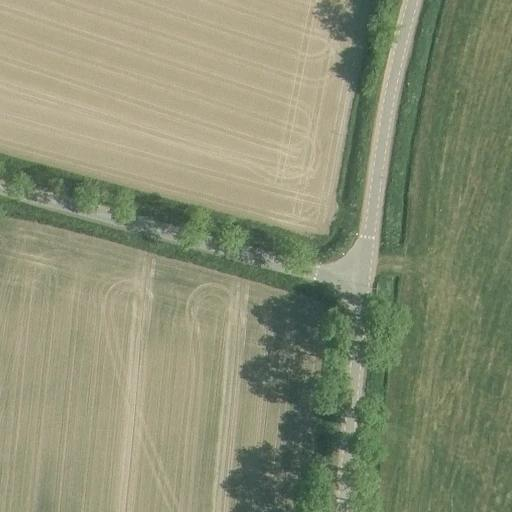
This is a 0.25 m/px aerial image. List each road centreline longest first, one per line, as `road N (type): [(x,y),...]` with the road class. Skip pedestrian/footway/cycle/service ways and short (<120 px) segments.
road 1 (unclassified): [(359,279),(0,180)]
road 2 (unclassified): [(359,279),(423,0)]
road 3 (unclassified): [(339,511),(359,279)]
